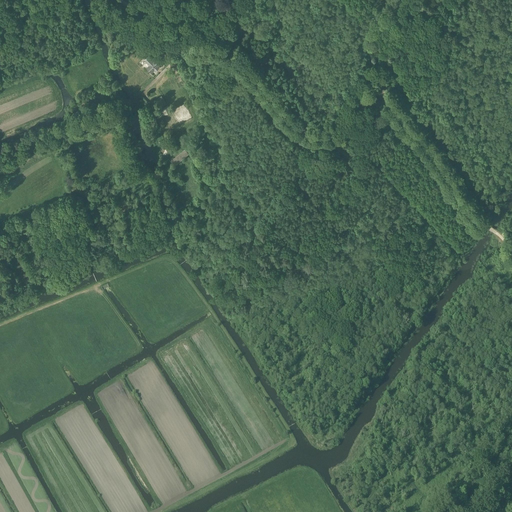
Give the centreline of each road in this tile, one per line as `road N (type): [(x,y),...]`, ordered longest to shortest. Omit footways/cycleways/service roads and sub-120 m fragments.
road 1 (track): [(511,249),(460,199),(382,89),(359,89)]
road 2 (track): [(359,89),(334,127),(307,131),(231,53),(188,44)]
road 3 (track): [(0,324),(162,258),(177,265)]
